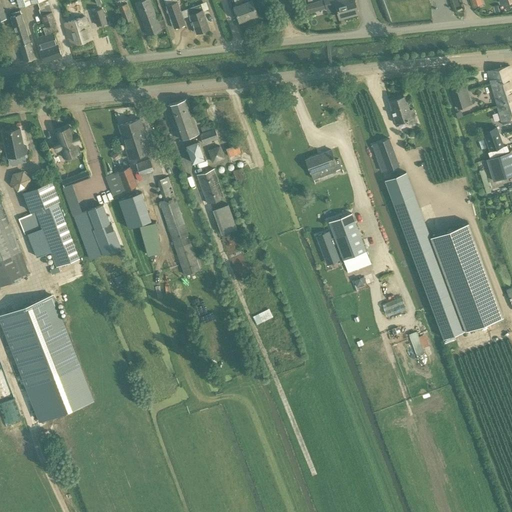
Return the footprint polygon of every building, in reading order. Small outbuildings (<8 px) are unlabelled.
[(45,0),(37,3),(41,16),(52,13),(47,0),(45,0)] [(156,0),(151,0),(145,2),(148,11),(156,32),(167,28),(163,19),(156,0)] [(175,28),(185,24),(183,17),(189,15),(196,33),(209,28),(201,4),(181,11),(176,0),(164,0),(166,6),(167,6),(175,28)] [(240,21),(258,15),(252,0),(250,0),(248,1),(247,0),(234,0),(236,5),(234,6),(240,21)] [(321,0),(306,4),(308,13),(326,8),(327,13),(336,10),(339,19),(358,14),(354,0),(321,0)] [(124,24),(134,20),(128,3),(118,7),(124,24)] [(97,25),(106,22),(102,9),(93,12),(97,25)] [(24,61),(35,58),(20,11),(17,12),(18,14),(11,17),(24,61)] [(148,11),(137,16),(146,40),(157,35),(156,32),(148,11)] [(51,49),(58,47),(53,33),(59,31),(52,13),(41,16),(45,27),(43,28),(46,35),(37,38),(41,50),(40,50),(41,52),(47,50),(46,49),(50,47),(51,49)] [(71,45),(92,38),(85,16),(64,23),(71,45)] [(47,50),(41,52),(45,62),(61,56),(58,47),(51,49),(50,47),(46,49),(47,50)] [(511,73),(510,66),(488,72),(502,125),(506,123),(506,124),(511,122),(511,73)] [(466,106),(460,85),(451,88),(458,109),(466,106)] [(408,124),(416,122),(412,109),(409,110),(405,96),(389,101),(395,123),(406,120),(408,124)] [(199,132),(187,99),(168,105),(180,139),(199,132)] [(129,158),(150,152),(139,118),(119,125),(129,158)] [(54,133),(57,141),(54,142),(57,151),(60,149),(64,158),(80,152),(76,143),(80,142),(77,134),(73,135),(70,127),(54,133)] [(503,147),(496,127),(483,132),(489,151),(503,147)] [(7,157),(27,153),(26,146),(23,146),(20,128),(2,132),(7,157)] [(203,143),(218,138),(214,128),(211,130),(203,132),(200,133),(203,143)] [(382,171),(399,166),(391,140),(374,145),(382,171)] [(193,164),(205,159),(198,141),(186,145),(193,164)] [(239,144),(226,148),(228,156),(242,152),(239,144)] [(212,162),(225,158),(220,145),(208,150),(212,162)] [(313,179),(342,168),(338,159),(335,161),(331,150),(305,160),(310,174),(311,173),(313,179)] [(511,151),(486,159),(493,180),(511,174),(511,151)] [(140,175),(154,170),(150,158),(136,163),(140,175)] [(113,196),(137,186),(129,167),(105,177),(113,196)] [(246,178),(242,168),(232,171),(236,181),(246,178)] [(207,203),(224,197),(214,169),(197,175),(207,203)] [(13,174),(10,183),(17,190),(26,188),(29,179),(22,171),(13,174)] [(444,338),(464,330),(502,316),(467,221),(429,235),(406,172),(385,180),(444,338)] [(74,176),(62,181),(64,186),(64,187),(77,182),(74,176)] [(159,202),(175,248),(184,276),(199,271),(168,177),(157,181),(163,201),(159,202)] [(31,211),(57,201),(59,200),(52,181),(23,192),(28,204),(31,211)] [(138,195),(116,203),(127,232),(149,223),(138,195)] [(0,285),(29,274),(9,222),(0,199),(0,285)] [(79,258),(57,201),(31,211),(31,213),(18,218),(24,234),(41,227),(55,266),(79,258)] [(102,204),(74,215),(88,252),(90,259),(121,247),(118,241),(111,222),(109,223),(102,204)] [(213,210),(222,234),(238,228),(229,204),(213,210)] [(329,231),(316,236),(327,264),(340,259),(334,243),(337,243),(346,267),(348,273),(371,264),(368,258),(352,214),(329,222),(335,237),(332,238),(329,231)] [(0,314),(0,319),(39,421),(53,415),(93,400),(79,366),(62,321),(52,295),(0,314)] [(401,301),(384,307),(389,321),(406,315),(401,301)] [(258,323),(274,316),(270,308),(254,315),(258,323)] [(417,333),(409,336),(416,355),(424,353),(417,333)]
